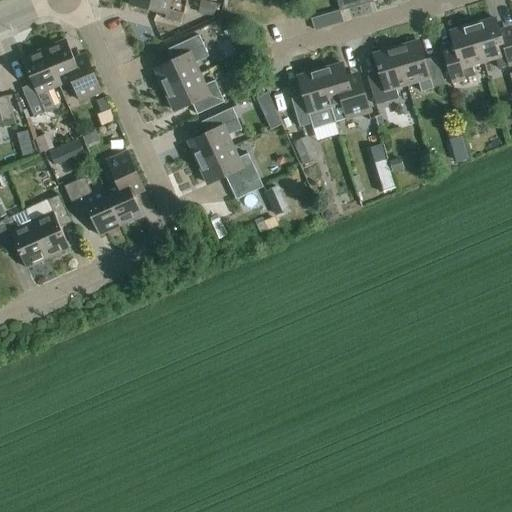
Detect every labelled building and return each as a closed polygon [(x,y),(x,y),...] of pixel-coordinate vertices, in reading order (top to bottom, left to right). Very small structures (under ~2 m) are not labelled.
[(131,0),(129,6),(166,16),(165,20),(181,24),(183,14),(168,10),(171,0),(131,0)] [(336,0),(340,12),(369,4),(367,0),(336,0)] [(200,2),(198,13),(214,17),(216,5),(200,2)] [(326,12),(313,16),(316,28),(330,24),(326,12)] [(473,26),(484,63),(495,59),(499,70),(511,65),(511,34),(501,38),(495,19),(473,26)] [(484,63),(473,26),(450,33),(455,52),(444,55),(452,84),(475,77),(472,66),(484,63)] [(155,69),(165,91),(199,75),(194,64),(209,58),(199,36),(168,51),(173,62),(155,69)] [(243,40),(232,45),(238,57),(249,52),(243,40)] [(66,41),(44,50),(60,87),(73,81),(81,101),(101,93),(98,85),(88,61),(77,66),(66,41)] [(396,49),(407,85),(418,82),(421,93),(445,86),(436,57),(425,61),(419,42),(396,49)] [(407,85),(396,49),(373,56),(379,74),(367,78),(376,106),(399,99),(396,89),(407,85)] [(60,87),(44,50),(22,59),(33,85),(22,89),(34,118),(45,113),(55,110),(48,92),(60,87)] [(320,71),(331,108),(335,123),(358,116),(370,113),(360,80),(348,83),(343,65),(320,71)] [(331,108),(320,71),(297,78),(303,97),(291,100),(300,128),(312,125),(313,130),(335,123),(331,108)] [(199,75),(165,91),(175,113),(192,105),(197,116),(224,103),(214,82),(204,86),(199,75)] [(270,95),(259,100),(263,109),(274,104),(270,95)] [(0,128),(16,124),(15,121),(8,97),(0,98),(0,128)] [(198,164),(233,148),(228,137),(242,130),(232,109),(201,123),(206,134),(188,142),(198,164)] [(342,136),(371,130),(368,117),(340,123),(342,136)] [(34,154),(28,132),(17,135),(23,157),(34,154)] [(83,139),(87,148),(100,142),(96,133),(83,139)] [(46,136),(35,140),(39,154),(51,150),(46,136)] [(337,137),(313,142),(315,154),(339,149),(337,137)] [(307,138),(293,144),(302,165),(316,159),(307,138)] [(64,148),(50,154),(56,166),(70,160),(64,148)] [(233,148),(198,164),(208,185),(226,177),(236,200),(263,188),(248,155),(238,159),(233,148)] [(457,164),(468,161),(465,151),(454,154),(457,164)] [(118,184),(104,190),(121,227),(142,217),(131,192),(142,187),(132,164),(128,154),(108,162),(118,184)] [(401,159),(389,162),(393,177),(405,173),(401,159)] [(380,193),(396,188),(387,161),(371,166),(380,193)] [(353,179),(357,194),(365,191),(361,176),(353,179)] [(99,236),(121,227),(104,190),(93,195),(87,182),(77,186),(75,182),(64,188),(77,216),(88,211),(99,236)] [(269,200),(277,217),(289,211),(282,195),(269,200)] [(48,201),(26,211),(48,259),(70,249),(60,228),(71,223),(59,196),(48,201)] [(48,259),(26,211),(5,221),(0,223),(0,240),(6,253),(17,248),(26,269),(48,259)] [(263,223),(268,233),(279,227),(274,217),(263,223)]
